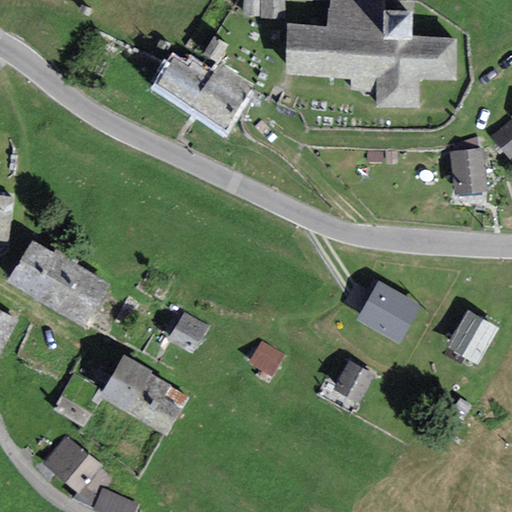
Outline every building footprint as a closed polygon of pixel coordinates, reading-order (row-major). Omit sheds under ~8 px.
[(284,0),(242,0),(243,18),(285,18),(284,0)] [(384,0),(328,0),(328,25),(287,23),(286,74),(351,76),(351,90),(377,90),(376,107),(419,108),(420,79),(455,80),(456,37),(411,36),(412,11),(385,11),(384,0)] [(214,37),(197,64),(212,74),(219,63),(229,46),(214,37)] [(254,86),(219,63),(212,74),(197,64),(192,61),(188,67),(173,57),(155,84),(225,130),(254,86)] [(511,115),(510,117),(511,118),(511,119),(490,137),(509,162),(511,159),(511,115)] [(483,148),(449,152),(454,196),(487,193),(483,148)] [(12,197),(0,195),(0,240),(7,241),(12,197)] [(31,241),(7,282),(85,328),(110,285),(76,265),(78,261),(56,247),(52,253),(31,241)] [(421,307),(376,282),(355,320),(400,345),(421,307)] [(499,328),(465,310),(446,346),(479,364),(499,328)] [(0,351),(18,322),(0,311),(0,351)] [(208,327),(183,313),(166,342),(191,356),(208,327)] [(284,356),(261,342),(250,361),(273,375),(284,356)] [(123,355),(99,396),(167,436),(182,411),(163,399),(170,386),(150,374),(151,372),(123,355)] [(375,376),(346,361),(332,387),(361,403),(375,376)] [(102,466),(67,436),(43,464),(78,494),(102,466)] [(101,488),(92,510),(97,511),(133,511),(137,504),(101,488)]
